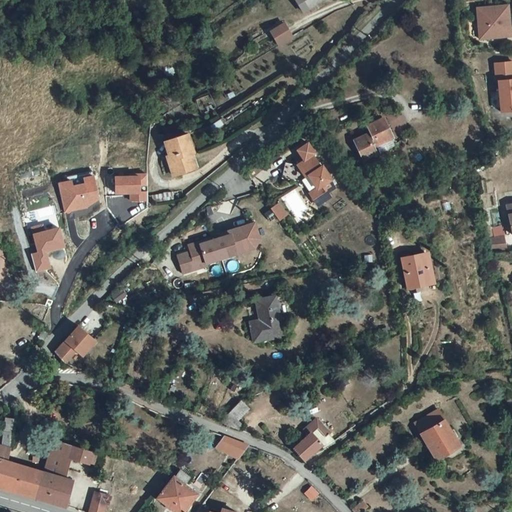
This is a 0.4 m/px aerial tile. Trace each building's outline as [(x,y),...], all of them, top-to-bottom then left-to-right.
[(291,0),(297,10),(313,0),(291,0)] [(508,5),(477,9),(481,41),(511,37),(508,5)] [(286,21),(272,29),(280,43),(294,35),(286,21)] [(511,63),(493,66),(496,83),(498,83),(502,114),(511,112),(511,63)] [(378,158),(374,149),(392,141),(383,119),(365,127),(368,135),(355,141),(364,164),(378,158)] [(190,169),(185,155),(191,153),(185,134),(161,142),(166,155),(162,156),(169,176),(190,169)] [(295,164),(283,162),(280,178),(297,181),(307,175),(315,188),(308,193),(316,205),(328,196),(325,192),(332,188),(327,180),(329,179),(320,165),(318,166),(310,154),(312,153),(305,142),(303,143),(293,150),(301,160),(295,164)] [(196,167),(191,153),(185,155),(190,169),(196,167)] [(281,204),(273,210),(279,218),(287,212),(281,204)] [(190,252),(177,256),(183,274),(197,270),(194,263),(205,260),(206,264),(207,264),(237,255),(235,248),(245,245),(247,251),(255,249),(258,241),(253,224),(229,231),(230,235),(222,238),(221,234),(217,235),(218,239),(189,248),(190,252)] [(502,230),(488,233),(492,251),(506,252),(502,230)] [(235,248),(237,255),(247,251),(245,245),(235,248)] [(401,257),(408,288),(437,282),(424,252),(401,257)] [(194,263),(197,270),(207,267),(207,264),(206,264),(205,260),(194,263)] [(260,319),(250,320),(252,339),(282,335),(277,294),(257,298),(260,319)] [(56,350),(64,360),(73,350),(77,349),(83,354),(95,341),(78,326),(73,332),(56,350)] [(225,415),(220,422),(232,427),(249,408),(239,401),(232,408),(225,415)] [(460,443),(440,409),(415,423),(437,458),(460,443)] [(322,444),(325,447),(335,437),(329,431),(331,429),(318,416),(305,427),(310,432),(294,448),(306,459),(322,444)] [(71,442),(75,431),(62,426),(58,438),(71,442)] [(13,433),(6,431),(2,445),(13,448),(13,433)] [(225,435),(216,446),(239,458),(249,445),(225,435)] [(88,463),(91,451),(52,439),(46,456),(42,471),(37,489),(35,497),(65,506),(72,480),(64,478),(71,457),(88,463)] [(0,458),(6,460),(14,448),(13,448),(2,445),(0,444),(0,458)] [(37,489),(42,471),(6,460),(0,458),(0,487),(35,497),(37,489)] [(190,478),(181,471),(176,477),(186,484),(190,478)] [(176,477),(174,476),(157,498),(177,511),(183,511),(198,493),(186,484),(176,477)] [(311,486),(303,493),(310,501),(318,494),(311,486)] [(89,511),(103,511),(106,503),(108,504),(111,496),(96,491),(89,511)] [(199,511),(240,511),(243,504),(230,499),(228,505),(213,501),(208,498),(199,511)] [(352,509),(355,511),(360,511),(368,506),(363,500),(352,509)]
